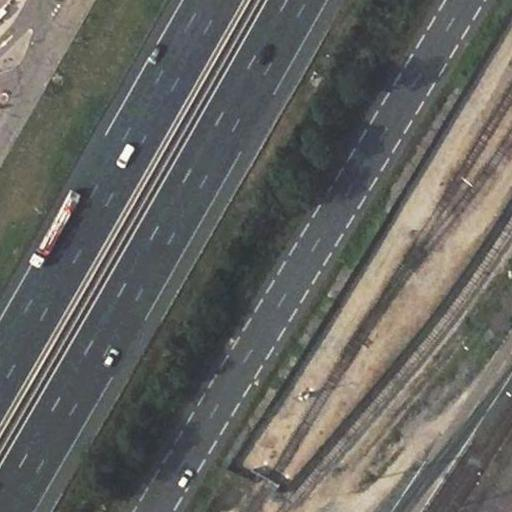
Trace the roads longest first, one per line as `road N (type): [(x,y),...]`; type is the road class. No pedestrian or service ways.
road 1 (secondary): [(464,0),(152,511)]
road 2 (motorway): [(3,511),(297,0)]
road 3 (motorway): [(211,0),(0,371)]
